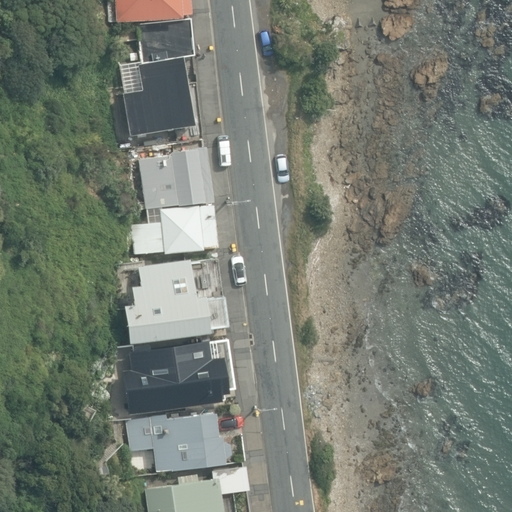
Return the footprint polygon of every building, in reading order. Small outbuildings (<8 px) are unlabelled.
[(112,0),(105,1),(107,20),(115,19),(115,22),(180,16),(180,14),(188,13),(186,0),(112,0)] [(189,20),(152,24),(154,42),(137,44),(140,74),(137,75),(139,90),(123,92),(128,131),(201,123),(196,81),(183,82),(181,63),(153,66),(151,52),(192,48),(189,20)] [(136,154),(142,205),(210,196),(203,142),(167,147),(167,150),(136,154)] [(161,247),(161,250),(200,246),(199,243),(213,242),(209,200),(157,205),(158,219),(129,222),(132,250),(161,247)] [(119,300),(124,338),(209,326),(208,323),(222,322),(212,255),(204,256),(204,252),(134,262),(136,280),(126,281),(129,299),(119,300)] [(125,347),(127,364),(118,366),(124,407),(219,395),(218,386),(224,385),(220,352),(214,353),(211,335),(125,347)] [(149,438),(153,468),(223,460),(222,454),(229,450),(227,440),(220,437),(219,431),(215,431),(212,409),(163,414),(163,411),(124,415),(127,440),(149,438)] [(145,485),(148,511),(223,511),(220,489),(246,486),(243,465),(210,469),(211,476),(196,478),(195,469),(175,472),(176,480),(145,485)]
